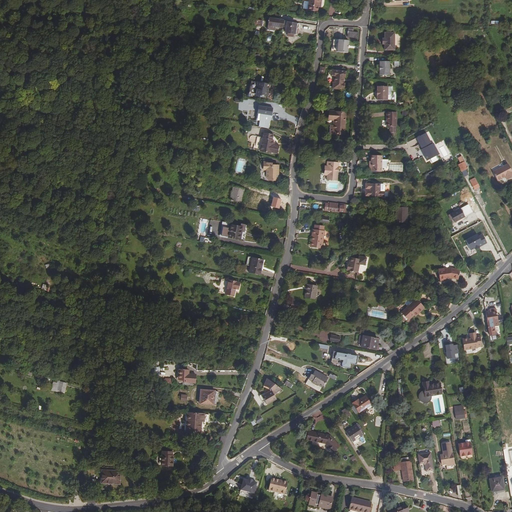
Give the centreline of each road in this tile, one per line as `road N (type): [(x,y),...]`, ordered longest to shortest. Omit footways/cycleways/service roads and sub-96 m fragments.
road 1 (track): [(182,0),(126,185),(77,509)]
road 2 (residential): [(256,448),(419,338),(511,257)]
road 3 (residential): [(224,473),(289,246),(296,194)]
road 4 (residential): [(296,194),(350,200),(364,23)]
road 5 (residential): [(256,448),(313,475),(476,511)]
road 6 (residential): [(364,23),(321,30),(293,165),(296,194)]
road 7 (unclassified): [(224,473),(176,498),(48,507)]
